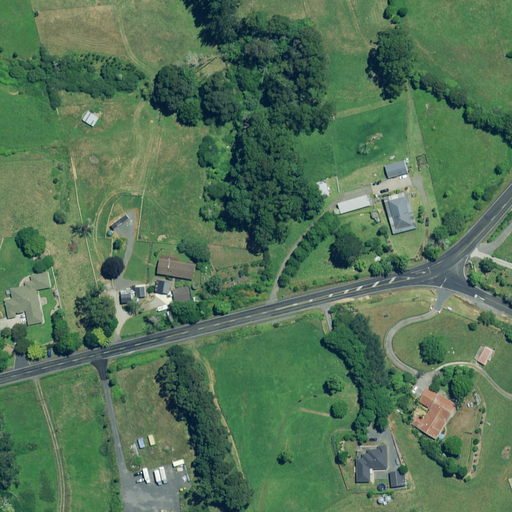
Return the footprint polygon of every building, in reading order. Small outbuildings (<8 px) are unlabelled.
[(99,118),(87,111),(83,119),(94,126),(99,118)] [(407,173),(404,161),(384,167),(387,179),(407,173)] [(330,195),(326,183),(318,185),(323,202),(326,201),(325,197),(330,195)] [(405,198),(403,193),(390,197),(391,201),(385,202),(393,234),(417,228),(409,197),(405,198)] [(370,205),(367,195),(337,204),(340,214),(370,205)] [(192,279),(195,266),(179,263),(179,261),(162,257),(159,273),(192,279)] [(50,288),(47,273),(31,275),(32,281),(25,282),(26,287),(11,289),(12,298),(5,299),(8,318),(16,317),(16,314),(25,312),(28,325),(42,323),(36,290),(50,288)] [(188,287),(173,289),(175,303),(190,301),(188,287)] [(491,351),(485,347),(478,361),(485,365),(491,351)] [(457,406),(428,387),(419,402),(430,409),(422,422),(416,418),(411,424),(436,439),(457,406)] [(360,482),(370,481),(370,469),(387,469),(387,445),(378,446),(378,450),(368,450),(368,454),(363,454),(363,459),(357,459),(358,480),(357,479),(356,479),(355,479),(355,480),(354,480),(353,481),(353,482),(353,483),(353,484),(353,485),(354,485),(354,486),(355,486),(356,486),(357,486),(358,486),(359,485),(360,484),(360,483),(360,482)]
